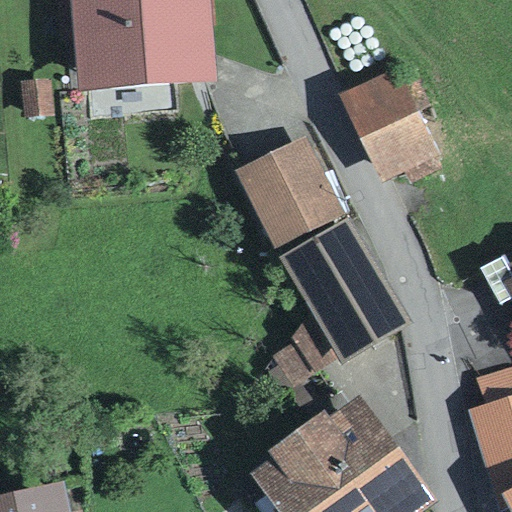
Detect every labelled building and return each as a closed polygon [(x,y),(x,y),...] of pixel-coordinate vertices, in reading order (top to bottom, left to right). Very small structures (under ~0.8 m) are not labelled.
[(187,70),(186,53),(202,51),(201,27),(212,26),(209,0),(67,0),(60,1),(63,38),(101,35),(104,77),(187,70)] [(408,160),(417,177),(434,168),(409,115),(427,106),(411,74),(352,101),(385,170),(408,160)] [(244,177),(275,241),(335,211),(303,148),(244,177)] [(343,235),(293,264),(319,308),(369,278),(343,235)] [(511,251),(480,269),(500,306),(511,299),(511,251)] [(346,353),(396,323),(369,278),(319,308),(346,353)] [(511,404),(511,370),(479,381),(490,411),(511,404)] [(383,511),(407,496),(347,414),(269,471),(299,511),(383,511)] [(56,511),(54,500),(0,511),(56,511)]
